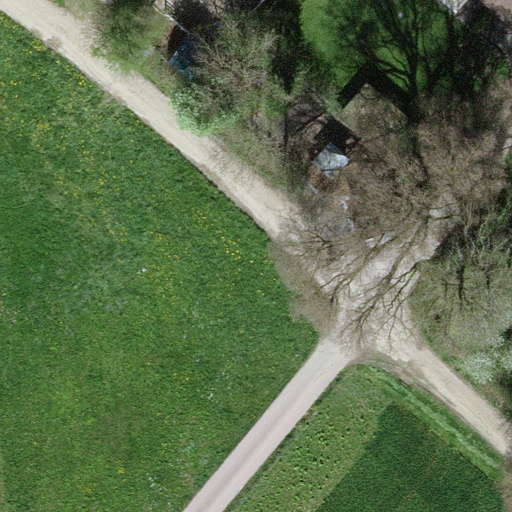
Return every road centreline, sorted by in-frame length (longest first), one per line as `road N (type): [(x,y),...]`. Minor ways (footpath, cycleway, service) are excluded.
road 1 (track): [(12,0),(511,429)]
road 2 (residential): [(511,107),(365,306),(196,511)]
